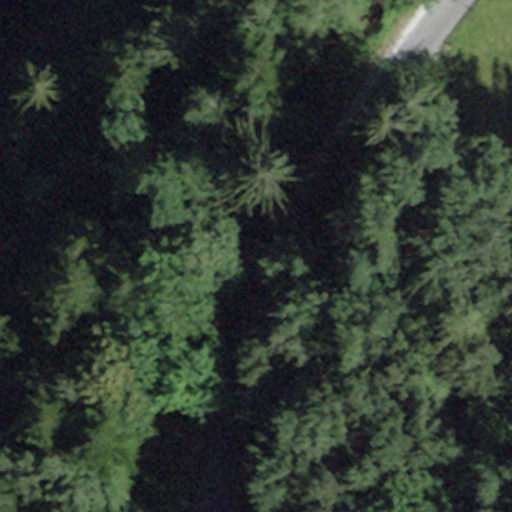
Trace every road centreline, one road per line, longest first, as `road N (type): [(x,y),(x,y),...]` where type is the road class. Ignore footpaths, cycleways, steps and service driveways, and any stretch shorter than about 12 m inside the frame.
road 1 (unclassified): [(449,0),(265,255),(197,511)]
road 2 (unclassified): [(0,91),(101,0)]
